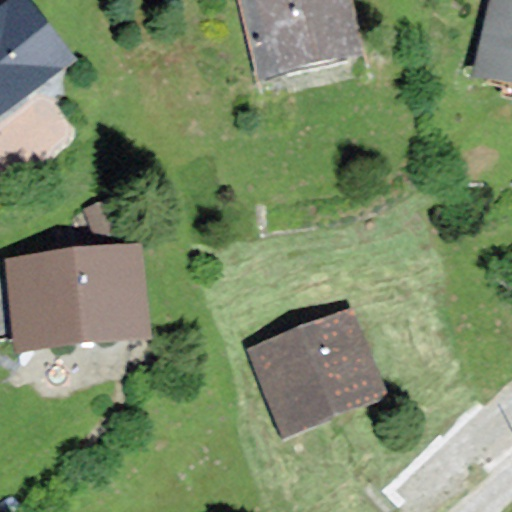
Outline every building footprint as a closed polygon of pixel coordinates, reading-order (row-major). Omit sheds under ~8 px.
[(0,112),(71,58),(25,0),(16,0),(0,13),(0,112)] [(344,0),(244,0),(261,74),(357,53),(344,0)] [(511,0),(495,0),(478,72),(511,80),(511,0)] [(131,247),(12,264),(24,343),(143,327),(131,247)] [(345,318),(257,355),(288,428),(376,392),(345,318)]
